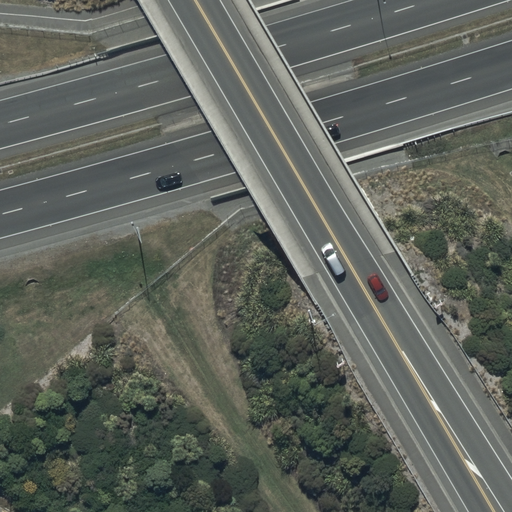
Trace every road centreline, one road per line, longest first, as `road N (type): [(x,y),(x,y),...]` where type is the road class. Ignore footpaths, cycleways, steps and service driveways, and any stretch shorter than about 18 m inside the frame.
road 1 (secondary): [(502,511),(195,0)]
road 2 (motorway): [(511,64),(0,214)]
road 3 (motorway): [(0,124),(430,0)]
